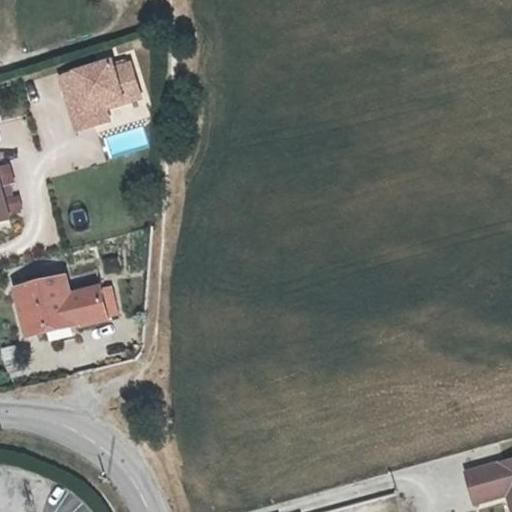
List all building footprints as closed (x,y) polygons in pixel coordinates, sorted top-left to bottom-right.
[(114,61),(62,77),(78,130),(94,126),(92,119),(108,113),(105,103),(125,98),(123,93),(140,88),(132,64),(116,69),(114,61)] [(111,120),(108,113),(92,119),(94,126),(111,120)] [(0,227),(17,222),(0,168),(0,227)] [(76,297),(71,275),(12,289),(26,346),(110,326),(101,291),(76,297)] [(511,460),(474,470),(473,471),(481,500),(511,492),(511,460)]
